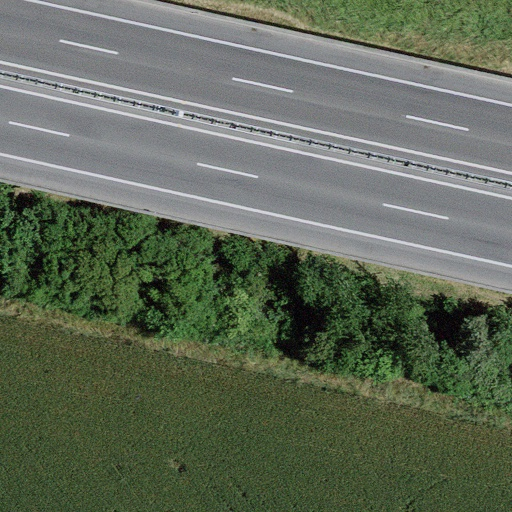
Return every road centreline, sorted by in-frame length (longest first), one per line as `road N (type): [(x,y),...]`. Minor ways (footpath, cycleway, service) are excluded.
road 1 (motorway): [(0,120),(511,233)]
road 2 (motorway): [(511,139),(0,27)]
road 3 (track): [(0,307),(511,417)]
